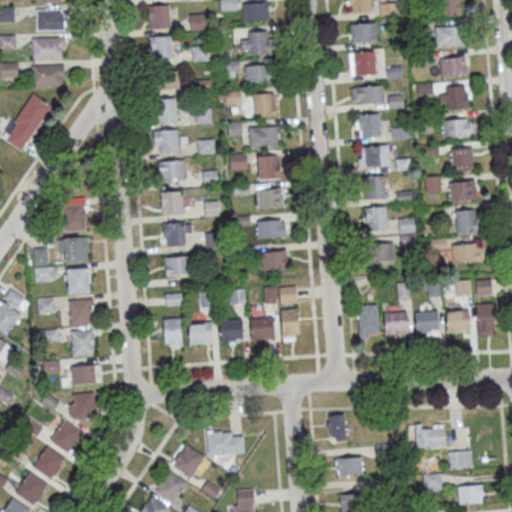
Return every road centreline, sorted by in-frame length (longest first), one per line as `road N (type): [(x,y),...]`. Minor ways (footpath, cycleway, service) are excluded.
road 1 (residential): [(134,392),(104,0)]
road 2 (residential): [(335,379),(307,0)]
road 3 (residential): [(511,375),(134,392)]
road 4 (residential): [(0,241),(94,106),(112,101)]
road 5 (residential): [(511,150),(499,0)]
road 6 (residential): [(134,392),(129,437),(78,511)]
road 7 (residential): [(299,511),(289,382)]
